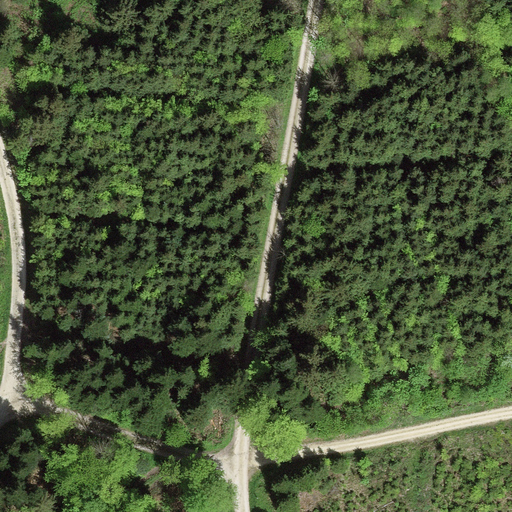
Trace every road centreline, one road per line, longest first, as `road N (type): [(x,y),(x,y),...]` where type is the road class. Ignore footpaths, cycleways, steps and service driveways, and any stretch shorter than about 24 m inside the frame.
road 1 (track): [(242,511),(235,473),(247,359),(312,0)]
road 2 (track): [(511,424),(318,451),(235,473)]
road 3 (track): [(0,155),(23,259),(18,334),(0,403)]
road 4 (track): [(4,395),(235,473)]
